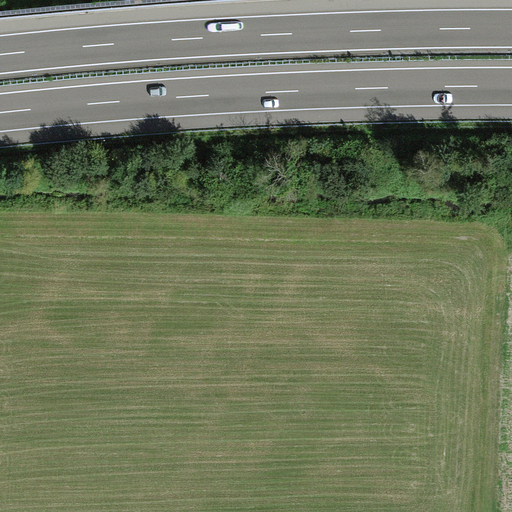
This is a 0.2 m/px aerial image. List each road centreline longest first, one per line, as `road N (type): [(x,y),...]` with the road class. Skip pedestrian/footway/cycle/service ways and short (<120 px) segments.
road 1 (motorway): [(0,112),(279,91),(511,86)]
road 2 (motorway): [(511,28),(188,38),(0,54)]
